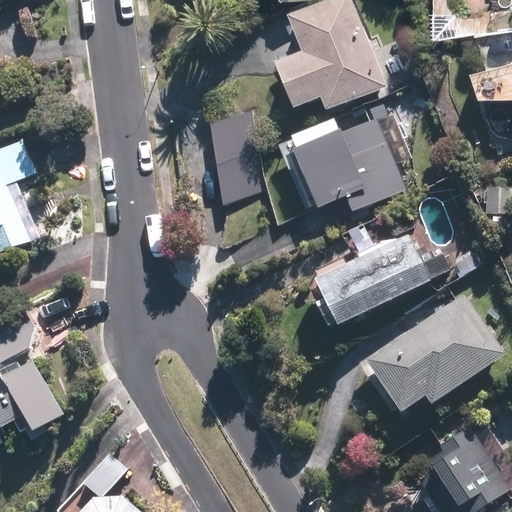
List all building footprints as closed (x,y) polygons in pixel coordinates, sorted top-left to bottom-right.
[(384,90),(345,2),(286,27),(302,63),(274,75),(292,116),(320,104),(325,115),(384,90)] [(252,113),(211,129),(222,209),(264,189),(252,113)] [(404,146),(394,120),(288,161),(309,215),(314,213),(316,219),(326,215),(331,227),(395,202),(401,190),(386,154),(404,146)] [(0,251),(1,253),(31,242),(10,184),(41,172),(28,137),(0,147),(0,251)] [(511,193),(489,193),(488,222),(511,222),(511,193)] [(408,243),(312,292),(321,310),(314,314),(325,336),(333,332),(335,336),(430,288),(429,284),(448,274),(438,254),(419,263),(408,243)] [(463,297),(359,370),(396,423),(424,403),(431,413),(508,360),(463,297)] [(11,319),(0,324),(0,439),(60,408),(11,319)] [(441,460),(425,470),(431,480),(416,489),(427,505),(421,509),(423,511),(486,511),(509,497),(468,434),(437,454),(441,460)] [(78,489),(92,501),(104,501),(105,501),(129,474),(108,456),(78,489)]
